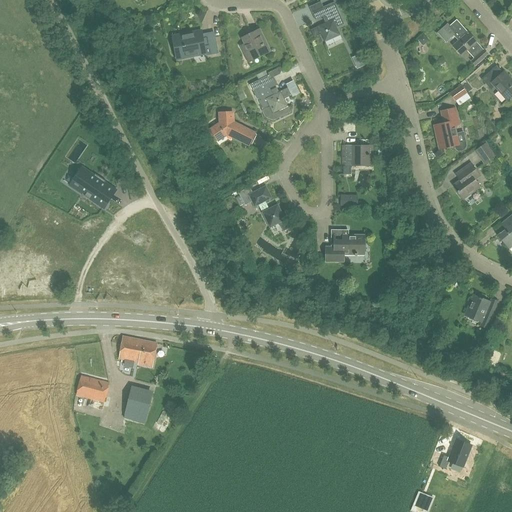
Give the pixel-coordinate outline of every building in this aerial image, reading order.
[(335,2),(324,7),(312,12),(316,19),(323,16),(326,23),(311,29),(314,37),(322,34),(325,41),(341,34),(337,27),(345,24),(335,2)] [(481,60),(477,55),(481,51),(476,45),(478,43),(457,19),(450,25),(448,23),(439,30),(445,36),(447,38),(448,36),(450,38),(455,34),(460,39),(453,45),(462,55),(467,50),(474,58),(470,61),(475,66),(481,60)] [(202,30),(173,36),(177,59),(206,54),(206,55),(219,53),(215,34),(203,37),(202,30)] [(260,30),(242,38),(245,43),(241,46),(249,61),(270,51),(260,30)] [(428,41),(423,35),(417,40),(422,46),(428,41)] [(511,95),(511,79),(504,71),(497,77),(491,70),(482,78),(492,90),(495,87),(507,100),(511,95)] [(270,106),(273,113),(289,105),(285,98),(292,95),(288,87),(273,94),(270,88),(278,84),(274,76),(271,78),(269,75),(250,84),(263,109),(270,106)] [(462,84),(450,93),(456,101),(468,93),(462,84)] [(241,89),(236,91),(239,98),(244,95),(241,89)] [(439,139),(441,148),(455,145),(456,148),(458,150),(462,150),(465,149),(466,146),(466,143),(464,132),(457,133),(455,124),(459,124),(455,108),(441,111),(444,123),(435,125),(438,140),(439,139)] [(224,132),(249,144),(255,132),(234,122),(233,112),(220,113),(220,122),(211,129),(217,137),(224,132)] [(486,142),(475,150),(485,164),(496,156),(486,142)] [(373,164),(373,146),(343,146),(343,164),(373,164)] [(454,185),(463,198),(480,186),(475,179),(480,175),(471,163),(460,171),(465,177),(454,185)] [(90,197),(109,210),(120,193),(110,185),(111,183),(100,176),(99,178),(94,175),(91,180),(84,176),(76,188),(87,195),(88,194),(91,196),(90,197)] [(245,182),(242,177),(235,180),(238,185),(245,182)] [(250,187),(239,192),(240,195),(242,198),(243,201),(245,205),(253,201),(255,206),(259,204),(263,211),(262,212),(270,227),(279,223),(286,220),(278,204),(269,208),(266,201),(273,198),(266,185),(261,188),(253,192),(250,187)] [(357,197),(341,197),(341,206),(357,206),(357,197)] [(498,235),(509,249),(511,251),(511,214),(503,222),(507,227),(498,235)] [(345,262),(345,255),(366,255),(366,234),(349,234),(349,229),(332,229),(332,246),(326,246),(326,262),(345,262)] [(133,277),(139,265),(132,262),(133,261),(113,251),(106,264),(126,274),(126,273),(133,277)] [(139,265),(133,277),(139,280),(138,281),(152,287),(163,266),(149,259),(145,268),(139,265)] [(483,321),(481,325),(488,327),(494,311),(488,309),(491,302),(473,294),(465,315),(483,321)] [(120,358),(139,362),(139,364),(153,367),(157,343),(124,336),(120,358)] [(82,375),(82,376),(77,395),(105,402),(110,382),(82,375)] [(128,401),(150,407),(153,392),(132,387),(128,401)] [(443,455),(438,466),(444,469),(447,461),(462,467),(471,446),(456,439),(448,457),(443,455)] [(419,491),(411,510),(415,511),(422,511),(429,495),(419,491)]
